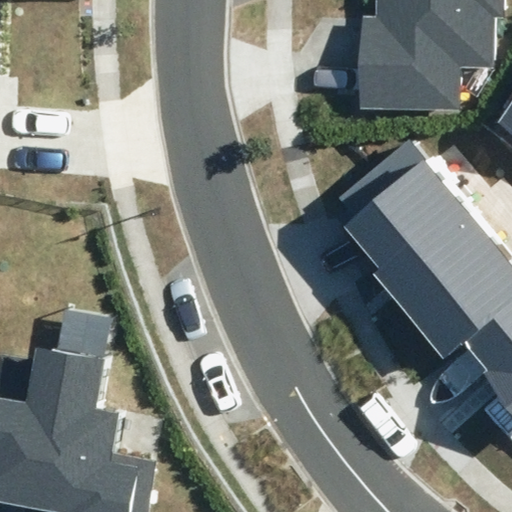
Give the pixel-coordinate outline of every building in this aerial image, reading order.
[(372,0),(372,12),(357,12),(357,110),(458,111),(458,65),(492,66),(493,14),(505,14),(504,0),(372,0)] [(511,96),(495,121),(511,132),(511,96)] [(464,341),(511,301),(511,246),(417,134),(336,201),(353,221),(345,228),(380,268),(373,274),(444,358),(464,341)] [(511,301),(464,341),(488,369),(484,373),(511,405),(511,301)] [(120,314),(64,305),(56,350),(36,347),(34,359),(0,353),(0,501),(28,506),(26,511),(146,511),(155,462),(116,455),(124,413),(103,409),(120,314)]
